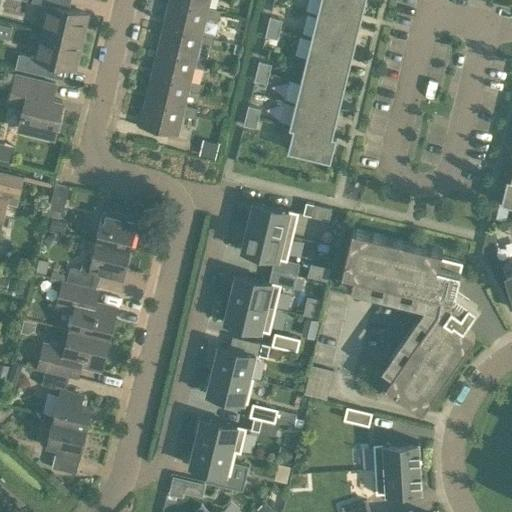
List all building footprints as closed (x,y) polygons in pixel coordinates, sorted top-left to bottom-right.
[(42,31),(82,41),(89,13),(69,9),(71,0),(33,0),(48,4),(42,31)] [(202,31),(206,17),(218,20),(221,10),(208,7),(178,0),(168,0),(164,22),(202,31)] [(359,0),(320,0),(317,13),(359,23),(365,1),(359,0)] [(317,13),(312,35),(354,46),(359,23),(317,13)] [(280,28),(282,19),(270,16),(267,25),(280,28)] [(0,21),(0,34),(7,37),(10,24),(0,21)] [(196,56),(200,42),(213,45),(215,35),(202,31),(164,22),(158,47),(196,56)] [(280,28),(267,25),(265,35),(277,38),(280,28)] [(66,66),(75,68),(82,41),(42,31),(36,56),(19,52),(15,67),(63,78),(66,66)] [(354,46),(312,35),(306,57),(348,68),(354,46)] [(190,80),(194,66),(207,69),(209,59),(196,56),(158,47),(152,71),(190,80)] [(348,68),(306,57),(301,80),(343,90),(348,68)] [(269,73),(271,63),(259,60),(257,70),(269,73)] [(269,73),(257,70),(254,79),(266,82),(269,73)] [(184,105),(188,90),(201,93),(203,84),(190,80),(152,71),(146,96),(184,105)] [(54,137),(63,100),(52,97),(56,83),(16,73),(9,103),(24,107),(19,128),(54,137)] [(295,102),(337,112),(343,90),(301,80),(295,102)] [(197,108),(184,105),(146,96),(139,125),(177,134),(182,115),(195,118),(197,108)] [(295,102),(290,124),(336,135),(337,134),(332,132),(337,112),(295,102)] [(258,117),(260,107),(248,104),(246,114),(258,117)] [(258,117),(246,114),(243,124),(256,127),(258,117)] [(336,135),(290,124),(289,126),(293,127),(288,149),(330,160),(336,135)] [(0,139),(0,156),(10,159),(15,144),(0,139)] [(207,144),(204,156),(215,159),(218,146),(207,144)] [(0,214),(4,216),(7,201),(17,203),(23,175),(0,169),(0,214)] [(511,178),(507,178),(501,201),(511,203),(511,178)] [(63,210),(69,185),(55,182),(49,206),(63,210)] [(299,211),(254,200),(248,225),(293,235),(299,211)] [(306,201),(303,213),(311,215),(314,203),(306,201)] [(94,245),(129,253),(135,228),(127,225),(129,216),(103,209),(94,245)] [(50,228),(64,231),(67,221),(53,217),(50,228)] [(287,259),(293,235),(248,225),(242,249),(287,259)] [(443,250),(353,228),(342,272),(440,296),(438,307),(385,383),(422,409),(475,333),(463,325),(477,305),(455,290),(463,261),(441,256),(443,250)] [(67,282),(95,289),(101,274),(123,279),(129,253),(94,245),(91,258),(85,256),(80,268),(70,265),(68,274),(52,270),(51,275),(50,275),(49,280),(62,283),(62,281),(67,282)] [(48,260),(39,258),(36,271),(45,272),(48,260)] [(511,297),(511,258),(503,262),(510,282),(506,283),(511,298),(511,297)] [(325,277),(328,265),(308,260),(305,273),(325,277)] [(0,286),(7,288),(10,274),(0,271),(0,286)] [(275,307),(281,283),(237,272),(231,296),(275,307)] [(98,290),(95,289),(67,282),(62,281),(62,283),(57,305),(74,309),(69,328),(109,338),(117,307),(95,301),(98,290)] [(302,311),(313,314),(318,298),(307,295),(302,311)] [(231,296),(225,321),(270,331),(275,307),(231,296)] [(313,335),(317,318),(304,315),(300,332),(313,335)] [(101,369),(109,338),(69,328),(65,348),(44,343),(38,366),(46,368),(70,374),(77,375),(80,364),(101,369)] [(275,331),(271,344),(297,350),(300,337),(275,331)] [(262,342),(259,354),(267,356),(270,344),(262,342)] [(249,376),(255,352),(219,344),(213,368),(249,377),(249,376)] [(383,345),(373,364),(382,369),(392,351),(383,345)] [(0,364),(0,376),(7,378),(10,367),(0,364)] [(332,370),(311,365),(304,393),(325,398),(332,370)] [(66,389),(70,374),(46,368),(42,383),(60,388),(53,419),(88,427),(93,407),(83,404),(85,394),(66,389)] [(213,368),(207,392),(248,402),(254,377),(249,376),(249,377),(213,368)] [(253,402),(249,415),(254,416),(262,418),(275,421),(278,408),(253,402)] [(347,405),(344,418),(369,424),(372,411),(347,405)] [(246,427),(202,415),(196,440),(236,450),(240,452),(246,427)] [(262,418),(254,416),(251,428),(259,430),(262,418)] [(76,472),(88,427),(53,419),(46,445),(57,448),(52,466),(76,472)] [(190,464),(230,474),(236,450),(196,440),(190,464)] [(419,440),(373,443),(374,468),(420,465),(419,440)] [(420,465),(374,468),(376,493),(422,490),(420,465)] [(186,477),(173,474),(169,491),(182,495),(183,490),(186,477)] [(342,506),(343,511),(371,511),(367,498),(342,506)] [(265,499),(258,506),(263,511),(270,511),(274,507),(265,499)]
